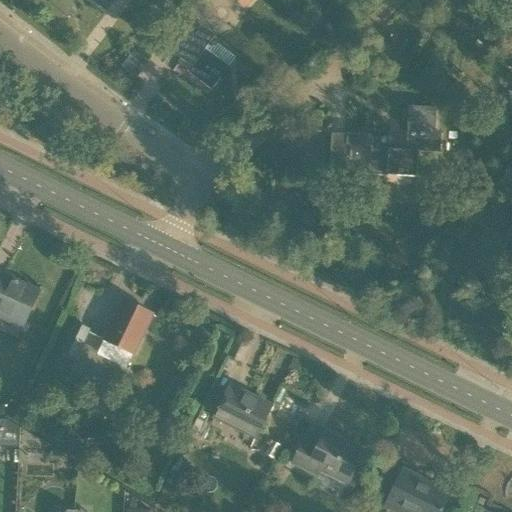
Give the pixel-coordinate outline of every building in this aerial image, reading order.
[(91,0),(105,10),(113,0),(91,0)] [(439,0),(471,26),(482,13),(465,0),(439,0)] [(211,90),(223,74),(228,67),(205,49),(213,38),(192,22),(170,52),(190,67),(187,72),(211,90)] [(406,139),(331,134),(329,169),(345,170),(346,146),(370,147),(369,172),(417,175),(418,152),(429,152),(430,132),(434,133),(436,108),(408,106),(406,139)] [(0,319),(22,329),(30,310),(39,292),(2,275),(0,280),(0,319)] [(123,301),(104,340),(133,354),(152,315),(123,301)] [(74,323),(60,352),(75,359),(89,330),(74,323)] [(262,424),(271,406),(230,385),(221,403),(214,419),(255,439),(262,424)] [(0,420),(0,446),(18,447),(19,428),(6,421),(0,420)] [(354,469),(363,451),(325,432),(316,449),(302,442),(291,464),(317,477),(319,472),(347,485),(354,469)] [(385,506),(397,511),(441,511),(450,493),(402,470),(394,488),(385,506)]
